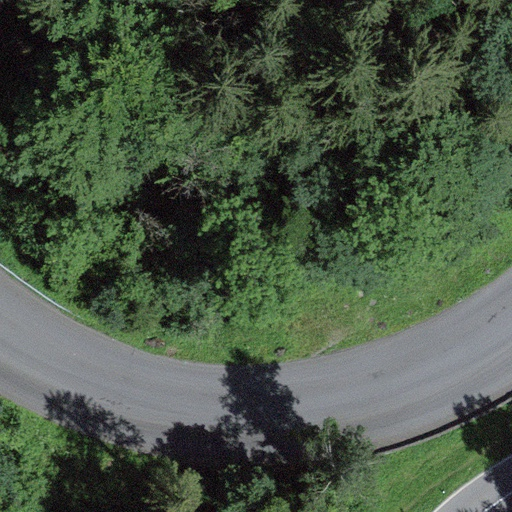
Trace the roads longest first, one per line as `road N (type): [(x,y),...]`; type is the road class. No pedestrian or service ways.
road 1 (unclassified): [(511,332),(448,379),(273,420),(106,396),(0,339)]
road 2 (track): [(0,159),(106,396)]
